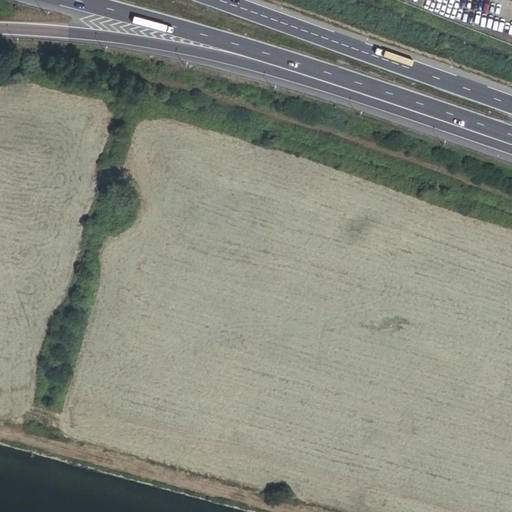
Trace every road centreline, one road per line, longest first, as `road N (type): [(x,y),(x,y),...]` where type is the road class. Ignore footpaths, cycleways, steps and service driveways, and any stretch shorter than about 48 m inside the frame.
road 1 (motorway): [(0,27),(207,52),(511,136)]
road 2 (motorway): [(81,0),(511,134)]
road 3 (track): [(511,200),(128,76)]
road 4 (trunk): [(511,104),(221,0)]
